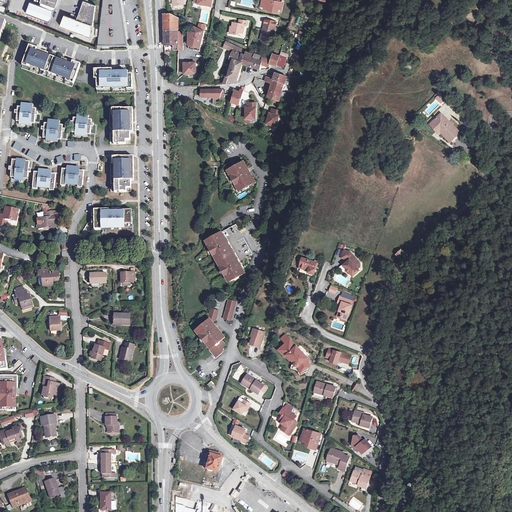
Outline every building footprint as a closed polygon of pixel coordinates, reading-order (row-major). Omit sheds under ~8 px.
[(55,7),(57,0),(39,0),(39,2),(40,2),(39,6),(29,2),(25,14),(48,22),(53,11),(51,10),(52,6),(55,7)] [(76,18),(63,14),(59,25),(89,37),(91,24),(92,24),(95,4),(86,1),(83,0),(82,0),(81,4),(76,18)] [(102,0),(98,43),(98,41),(126,40),(124,25),(121,8),(119,0),(102,0)] [(195,0),(194,4),(211,8),(213,0),(195,0)] [(263,0),(263,4),(266,5),(266,7),(265,10),(274,12),(273,13),(279,14),(279,10),(282,11),(284,4),(280,3),(280,0),(267,0),(266,0),(263,0)] [(165,28),(179,28),(179,21),(172,17),(169,18),(169,16),(164,14),(165,28)] [(231,28),(229,34),(236,36),(238,34),(243,35),(245,27),(247,27),(248,23),(240,21),(239,25),(233,24),(232,28),(231,28)] [(266,21),(263,33),(266,34),(264,42),(271,44),(276,24),(266,21)] [(482,35),(486,30),(483,28),(479,24),(475,29),(482,35)] [(201,50),(204,33),(203,33),(205,28),(199,26),(198,31),(193,28),(193,36),(189,35),(189,48),(201,50)] [(179,32),(165,34),(165,48),(178,47),(178,52),(184,52),(183,34),(179,32)] [(40,49),(29,45),(22,63),(23,63),(26,64),(27,62),(31,64),(41,68),(41,70),(45,71),(46,69),(49,70),(54,57),(47,54),(48,52),(40,49)] [(226,79),(238,82),(243,67),(245,59),(233,54),(230,61),(233,62),(229,76),(227,75),(226,79)] [(245,59),(243,67),(248,68),(251,61),(252,58),(246,56),(245,59)] [(52,72),(52,74),(56,75),(56,73),(67,77),(71,78),(70,80),(74,82),(76,76),(80,64),(69,59),(62,57),(61,59),(54,57),(49,70),(52,72)] [(271,63),(270,66),(276,68),(279,59),(274,57),(271,63)] [(254,62),(251,61),(248,68),(260,72),(269,70),(270,66),(271,63),(256,58),(254,62)] [(196,65),(185,66),(185,77),(197,76),(196,65)] [(111,68),(94,69),(94,74),(97,74),(97,78),(97,83),(97,87),(101,87),(101,86),(104,86),(126,85),(126,86),(127,86),(132,86),(132,79),(132,74),(128,74),(128,71),(123,71),(124,68),(111,68)] [(265,84),(272,87),(273,83),(285,87),(287,79),(276,76),(273,82),(266,80),(265,84)] [(273,83),(272,87),(268,100),(274,102),(278,103),(280,104),(285,87),(273,83)] [(240,108),(244,92),(243,91),(243,92),(241,92),(240,94),(236,93),(235,96),(232,106),(240,108)] [(223,92),(201,92),(201,98),(213,100),(213,105),(219,106),(220,100),(223,92)] [(439,93),(435,97),(441,103),(445,99),(439,93)] [(190,111),(190,109),(182,102),(179,106),(185,111),(187,110),(189,112),(190,111)] [(33,104),(21,103),(21,107),(18,106),(18,109),(17,113),(17,119),(20,119),(19,121),(19,122),(20,122),(31,123),(31,122),(32,120),(35,121),(35,114),(36,111),(36,108),(33,108),(33,104)] [(258,106),(250,105),(250,110),(250,112),(247,112),(247,121),(257,122),(258,106)] [(132,108),(112,108),(112,113),(115,113),(115,116),(115,131),(112,131),(113,136),(115,136),(115,140),(117,140),(117,144),(125,144),(125,140),(129,140),(129,132),(132,132),(132,130),(132,108)] [(440,133),(449,142),(460,132),(440,112),(428,125),(438,135),(440,133)] [(281,115),(274,113),(273,117),(272,119),(270,118),(267,127),(276,130),(281,115)] [(89,115),(77,114),(77,117),(73,117),(73,121),(73,124),(72,130),(75,130),(75,132),(87,134),(87,131),(91,132),(91,125),(91,122),(92,119),(89,119),(89,115)] [(46,136),(46,138),(58,139),(58,137),(61,137),(62,137),(63,124),(60,124),(60,120),(48,119),(48,123),(44,123),(43,136),(46,136)] [(37,138),(32,134),(28,140),(34,143),(37,138)] [(22,144),(16,141),(12,147),(18,150),(22,144)] [(36,152),(30,149),(27,155),(32,158),(36,152)] [(47,159),(41,155),(38,161),(44,164),(47,159)] [(62,155),(56,157),(58,163),(64,161),(62,155)] [(134,155),(114,155),(114,160),(116,160),(116,164),(117,179),(114,179),(114,183),(117,183),(117,187),(119,187),(119,191),(126,191),(126,187),(131,187),(131,179),(134,179),(134,177),(134,155)] [(26,159),(16,158),(16,159),(12,159),(12,166),(11,170),(11,174),(15,175),(14,177),(15,177),(24,178),(24,176),(28,176),(29,172),(29,168),(29,161),(26,161),(26,159)] [(247,170),(243,163),(237,167),(236,165),(232,167),(233,169),(229,171),(231,175),(232,174),(234,177),(231,179),(235,186),(238,184),(240,187),(239,188),(241,191),(244,189),(245,190),(249,188),(249,187),(255,183),(251,176),(250,177),(248,174),(246,170),(247,170)] [(67,168),(62,168),(61,182),(65,183),(68,183),(68,181),(75,182),(75,184),(78,184),(82,184),(83,184),(84,170),(80,170),(79,170),(79,171),(77,171),(77,168),(78,166),(69,165),(69,167),(69,170),(67,169),(67,168)] [(39,172),(34,171),(33,186),(37,186),(40,186),(40,185),(47,186),(47,187),(50,187),(54,188),(55,188),(56,173),(52,173),(51,173),(51,174),(49,174),(49,171),(50,170),(41,169),(41,170),(41,173),(39,173),(39,172)] [(0,212),(0,224),(4,225),(6,217),(16,219),(18,209),(6,206),(4,214),(0,212)] [(123,227),(123,224),(130,224),(130,210),(119,210),(119,209),(92,210),(93,227),(93,229),(100,229),(100,227),(120,227),(123,227)] [(37,219),(37,224),(42,224),(42,228),(52,227),(52,229),(55,228),(55,224),(56,223),(56,212),(43,213),(44,219),(37,219)] [(225,240),(221,233),(215,237),(214,236),(210,238),(211,239),(207,241),(209,244),(210,244),(212,247),(209,248),(213,256),(215,255),(217,258),(218,257),(222,264),(221,265),(222,268),(221,269),(225,276),(228,275),(229,278),(228,279),(230,282),(234,280),(235,281),(239,279),(238,278),(244,274),(240,267),(240,268),(238,264),(237,265),(236,261),(237,261),(229,247),(228,247),(226,244),(228,243),(226,240),(225,240)] [(401,248),(395,254),(399,259),(405,253),(401,248)] [(361,270),(364,268),(361,265),(363,263),(355,254),(347,251),(345,260),(350,262),(352,261),(353,262),(351,263),(346,266),(349,269),(348,270),(348,272),(349,274),(350,275),(351,276),(354,276),(356,278),(363,272),(361,270)] [(310,272),(310,274),(316,276),(318,271),(317,271),(318,268),(319,268),(320,266),(304,259),(301,268),(310,272)] [(42,276),(42,283),(47,282),(48,286),(54,286),(53,281),(58,281),(57,270),(52,270),(52,274),(48,274),(48,270),(38,270),(38,276),(42,276)] [(122,281),(125,281),(129,281),(135,281),(135,270),(121,270),(122,281)] [(91,272),(91,283),(107,282),(106,271),(91,272)] [(23,293),(17,295),(16,296),(17,300),(19,300),(23,310),(33,306),(29,296),(28,296),(26,292),(23,293)] [(343,308),(340,316),(343,318),(344,321),(348,322),(355,303),(342,298),(340,303),(344,304),(343,308)] [(229,302),(224,320),(230,322),(236,304),(229,302)] [(210,351),(216,358),(222,353),(224,346),(221,342),(225,339),(219,332),(217,334),(215,332),(212,329),(214,327),(212,324),(215,321),(218,312),(211,310),(209,319),(196,330),(199,333),(200,332),(202,335),(200,337),(205,343),(207,341),(210,344),(209,345),(212,349),(210,351)] [(133,325),(132,315),(116,316),(117,325),(123,325),(124,326),(133,325)] [(61,317),(51,318),(53,332),(63,330),(61,317)] [(265,335),(254,331),(251,338),(253,339),(250,346),(260,350),(265,335)] [(279,353),(285,360),(288,358),(291,361),(295,348),(285,338),(281,341),(286,346),(279,353)] [(93,348),(91,355),(90,357),(99,360),(103,348),(105,349),(107,344),(97,340),(96,345),(95,345),(93,348)] [(131,363),(134,348),(125,345),(124,350),(123,350),(120,360),(131,363)] [(293,364),(292,367),(291,371),(297,373),(300,379),(302,377),(301,375),(309,370),(309,368),(309,365),(308,361),(295,348),(291,361),(293,364)] [(329,359),(328,362),(337,365),(338,361),(349,365),(352,355),(328,348),(325,358),(329,359)] [(54,394),(56,394),(57,389),(62,390),(63,384),(58,382),(57,385),(54,384),(54,381),(52,380),(53,377),(45,374),(42,386),(44,386),(42,394),(46,395),(46,397),(53,399),(54,394)] [(2,383),(0,383),(0,407),(7,407),(7,410),(16,411),(16,388),(18,388),(18,376),(2,376),(2,383)] [(251,390),(250,392),(258,397),(261,392),(264,388),(248,377),(243,384),(251,390)] [(212,382),(207,386),(210,390),(215,386),(212,382)] [(318,384),(315,392),(325,395),(324,398),(333,400),(336,389),(318,384)] [(66,391),(62,390),(57,389),(56,394),(64,397),(66,391)] [(324,401),(324,398),(325,395),(315,392),(314,397),(324,401)] [(246,409),(248,410),(251,406),(245,402),(242,406),(239,404),(233,412),(241,417),(245,411),(246,409)] [(284,417),(280,421),(288,426),(287,427),(286,426),(282,431),(290,436),(298,424),(294,421),(296,417),(283,409),(280,414),(284,417)] [(117,412),(106,412),(107,425),(109,425),(109,433),(120,433),(120,424),(118,424),(118,417),(116,417),(117,412)] [(361,426),(360,428),(368,429),(371,419),(362,417),(363,415),(354,413),(351,423),(358,425),(361,426)] [(14,416),(1,419),(2,425),(15,421),(14,416)] [(54,425),(57,425),(56,416),(40,417),(41,426),(44,426),(45,438),(55,438),(55,428),(54,425)] [(288,426),(280,421),(279,423),(283,426),(281,430),(282,431),(286,426),(287,427),(288,426)] [(15,440),(16,442),(20,440),(22,439),(20,433),(22,433),(21,428),(15,429),(15,428),(11,429),(12,431),(6,433),(5,431),(1,432),(2,434),(0,434),(0,440),(1,441),(3,447),(5,446),(9,444),(8,442),(15,440)] [(237,428),(234,434),(232,438),(241,443),(241,444),(246,446),(250,439),(244,436),(246,432),(237,428)] [(311,446),(309,450),(309,451),(315,452),(320,436),(304,431),(301,438),(305,439),(304,444),(307,445),(311,446)] [(352,441),(351,445),(355,449),(356,449),(357,450),(361,455),(370,448),(365,441),(362,442),(358,437),(352,441)] [(116,448),(101,448),(101,452),(100,452),(100,455),(100,458),(99,458),(99,464),(99,469),(101,469),(101,476),(102,476),(102,479),(111,479),(116,479),(116,475),(111,475),(110,466),(110,452),(116,452),(116,448)] [(330,451),(325,464),(339,469),(338,471),(344,473),(349,459),(343,457),(343,455),(330,451)] [(220,460),(221,457),(211,454),(210,457),(208,456),(206,466),(207,467),(207,470),(209,473),(215,475),(215,474),(219,475),(221,467),(222,468),(223,463),(222,463),(223,461),(220,460)] [(351,483),(356,485),(359,486),(358,488),(366,491),(370,479),(354,473),(351,483)] [(55,479),(46,482),(50,496),(59,493),(55,479)] [(12,509),(17,506),(16,504),(27,499),(23,489),(7,497),(12,509)] [(110,493),(100,493),(100,510),(110,510),(110,493)] [(217,511),(217,505),(198,500),(197,502),(175,496),(175,511),(217,511)]
